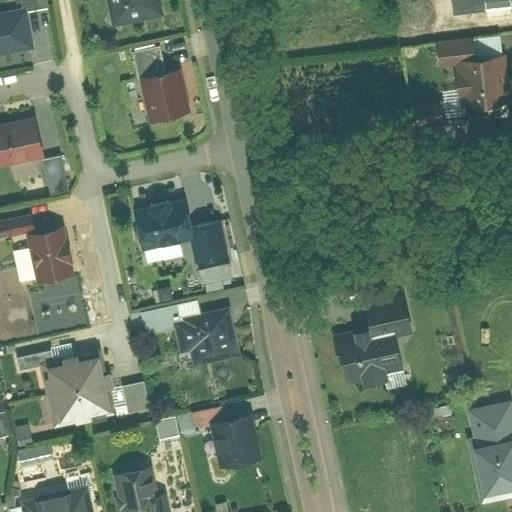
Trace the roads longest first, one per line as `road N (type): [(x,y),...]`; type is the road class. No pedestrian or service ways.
road 1 (residential): [(236,151),(318,511)]
road 2 (residential): [(236,151),(118,172),(98,167),(63,83),(0,89)]
road 3 (residential): [(204,0),(236,151)]
